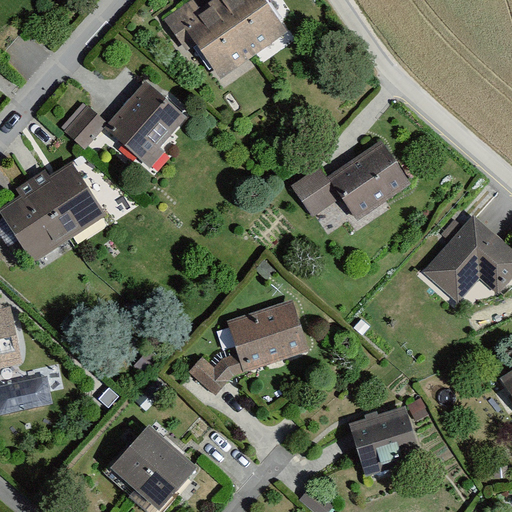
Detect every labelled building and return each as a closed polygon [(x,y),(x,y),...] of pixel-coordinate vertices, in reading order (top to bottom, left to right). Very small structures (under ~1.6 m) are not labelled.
[(280,39),(252,0),(226,0),(212,10),(248,61),(280,39)] [(216,83),(248,61),(212,10),(180,33),(216,83)] [(179,123),(142,91),(105,134),(142,165),(179,123)] [(404,188),(376,148),(325,185),(353,224),(404,188)] [(99,218),(67,171),(46,184),(40,175),(25,185),(63,242),(99,218)] [(0,225),(27,266),(63,242),(25,185),(10,195),(16,204),(0,214),(0,225)] [(511,277),(511,260),(469,224),(422,279),(455,307),(476,283),(494,298),(511,277)] [(315,363),(299,313),(232,333),(248,384),(315,363)] [(0,370),(22,366),(12,316),(0,318),(0,370)] [(511,377),(501,384),(511,401),(511,377)] [(415,458),(402,415),(344,433),(358,477),(415,458)] [(107,474),(130,494),(166,454),(142,433),(107,474)] [(166,454),(130,494),(150,511),(156,511),(190,475),(166,454)] [(301,502),(317,511),(328,511),(337,498),(313,483),(301,502)]
